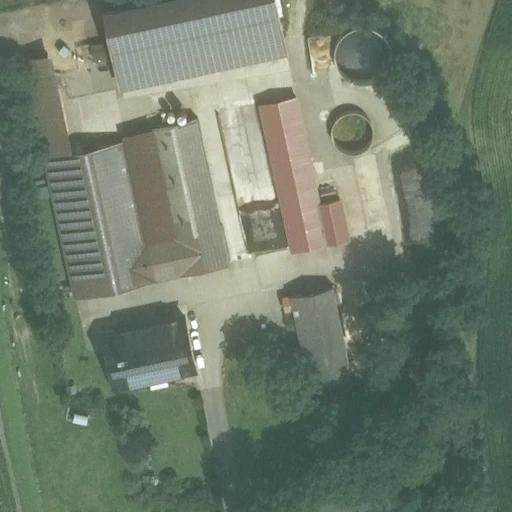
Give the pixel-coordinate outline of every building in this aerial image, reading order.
[(129,84),(301,52),(291,0),(138,0),(114,4),(129,84)] [(361,25),(356,26),(352,27),(348,29),(343,33),(340,37),(337,40),(335,45),(334,49),(334,55),(334,59),(335,63),(336,66),(338,70),(341,73),(344,76),(347,78),(351,80),(354,82),(359,83),(364,83),(369,82),(374,81),(378,78),(381,76),(385,73),(388,68),(390,63),(391,60),(392,56),(392,53),(391,50),(391,46),(389,42),(387,38),(385,35),(383,33),(380,31),(377,29),(374,27),(370,26),(366,25),(361,25)] [(49,152),(81,146),(65,55),(47,58),(49,69),(34,72),(49,152)] [(340,197),(319,202),(295,95),(260,102),(292,249),(348,237),(340,197)] [(351,110),(348,110),(344,112),(341,114),(338,115),(336,118),(334,121),(333,124),(332,126),(331,128),(331,132),(332,136),(333,139),(334,142),(336,145),(339,147),(342,149),(344,151),(349,152),(353,152),(357,152),(361,150),(364,148),(366,147),(368,145),(370,142),(372,139),(373,136),(373,133),(373,130),(373,127),(372,123),(370,119),(367,116),(365,114),(363,113),(359,111),(354,110),(351,110)] [(220,223),(197,116),(152,126),(175,233),(171,234),(148,239),(126,138),(45,156),(75,296),(231,262),(230,261),(229,261),(221,223),(220,223)] [(354,384),(333,285),(292,294),(313,393),(354,384)] [(183,314),(117,328),(121,346),(116,347),(123,381),(148,376),(147,372),(174,366),(175,370),(195,365),(183,314)]
